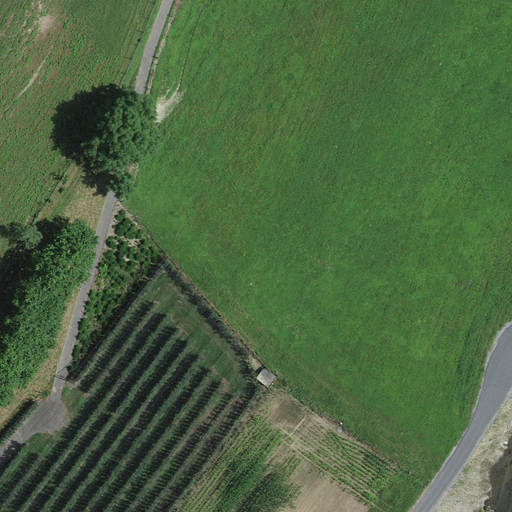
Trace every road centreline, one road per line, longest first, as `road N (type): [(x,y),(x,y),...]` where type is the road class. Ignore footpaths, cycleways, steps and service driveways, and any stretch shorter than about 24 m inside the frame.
road 1 (track): [(166,0),(55,405)]
road 2 (track): [(511,372),(417,511)]
